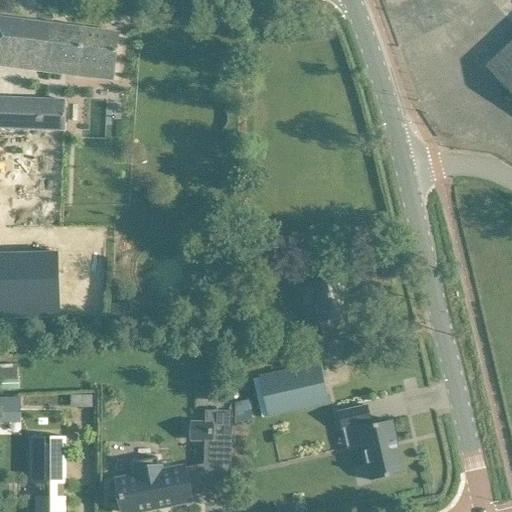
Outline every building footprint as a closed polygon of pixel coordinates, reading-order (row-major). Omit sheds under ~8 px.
[(0,65),(113,81),(119,33),(0,17),(0,65)] [(507,88),(509,90),(511,88),(511,40),(506,46),(508,49),(495,61),(495,68),(500,74),(495,78),(497,81),(500,77),(509,86),(507,88)] [(0,96),(0,130),(62,133),(64,99),(0,96)] [(101,209),(118,207),(116,179),(99,180),(101,209)] [(57,252),(0,253),(0,316),(58,315),(57,252)] [(310,284),(319,323),(320,322),(323,337),(348,331),(345,317),(352,315),(343,276),(310,284)] [(260,377),(269,416),(327,403),(318,364),(260,377)] [(18,377),(0,377),(0,389),(19,389),(18,377)] [(82,395),(82,407),(92,407),(92,396),(82,395)] [(0,398),(0,421),(19,422),(20,399),(0,398)] [(404,473),(391,420),(370,425),(370,422),(371,422),(368,405),(338,412),(341,429),(358,425),(371,480),(404,473)] [(204,439),(204,464),(231,465),(232,410),(205,410),(205,423),(212,423),(212,439),(204,439)] [(45,437),(29,436),(29,484),(44,484),(44,497),(35,497),(35,511),(39,511),(65,511),(66,497),(63,497),(63,484),(66,484),(66,437),(50,437),(50,444),(45,444),(45,437)] [(117,480),(123,511),(130,511),(175,503),(174,498),(189,495),(183,467),(160,472),(157,457),(134,462),(137,476),(117,480)]
